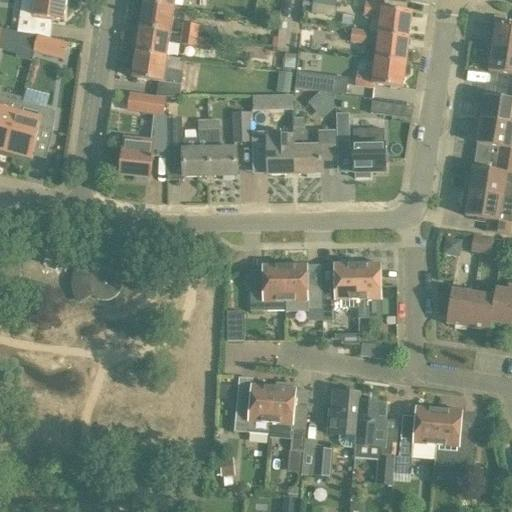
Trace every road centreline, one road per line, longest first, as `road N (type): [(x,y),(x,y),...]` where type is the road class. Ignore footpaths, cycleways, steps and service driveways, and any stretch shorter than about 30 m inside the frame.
road 1 (residential): [(406,214),(171,223),(77,206)]
road 2 (residential): [(406,214),(417,201),(449,0)]
road 3 (residential): [(107,0),(77,206)]
road 4 (residential): [(228,351),(294,350),(410,371)]
road 5 (residential): [(410,371),(406,214)]
